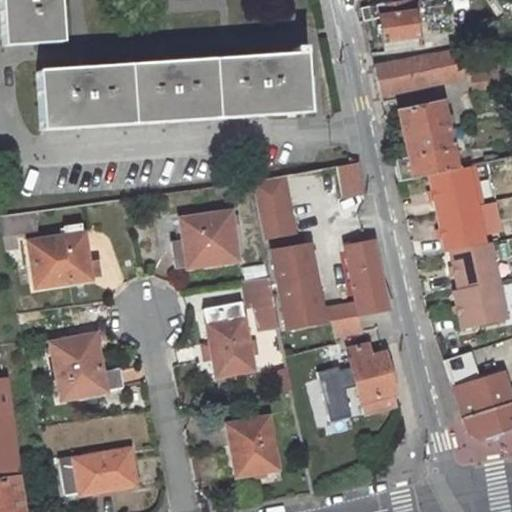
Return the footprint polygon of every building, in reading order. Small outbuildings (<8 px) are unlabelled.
[(56,0),(1,0),(4,46),(60,42),(56,0)] [(408,0),(400,0),(394,2),(392,2),(394,16),(410,13),(408,0)] [(468,0),(430,0),(436,29),(472,23),(468,0)] [(368,7),(360,8),(363,21),(379,18),(382,53),(417,46),(412,13),(410,13),(394,16),(392,2),(368,7)] [(293,55),(36,72),(39,130),(306,113),(302,48),(292,49),(293,55)] [(376,81),(459,64),(456,50),(373,67),(376,81)] [(459,64),(376,81),(379,96),(464,79),(461,64),(459,64)] [(397,112),(406,158),(393,160),(398,182),(427,175),(454,170),(445,129),(452,128),(450,116),(442,117),(439,103),(397,112)] [(358,157),(342,160),(344,177),(361,174),(358,157)] [(473,166),(466,167),(469,182),(476,181),(473,166)] [(474,206),(481,204),(476,181),(469,182),(466,167),(454,170),(427,175),(435,214),(474,206)] [(286,171),(254,178),(256,194),(264,235),(296,229),(286,171)] [(449,251),(482,244),(474,206),(435,214),(443,252),(449,251)] [(21,229),(41,226),(38,207),(8,211),(11,231),(21,229)] [(238,258),(230,210),(182,217),(174,218),(177,238),(171,239),(176,267),(238,258)] [(31,239),(39,283),(73,278),(102,273),(99,255),(88,257),(83,221),(65,223),(67,233),(31,239)] [(9,247),(23,245),(21,229),(11,231),(7,231),(9,247)] [(372,237),(344,243),(355,298),(358,311),(390,305),(381,278),(372,237)] [(322,304),(311,242),(297,245),(283,247),(274,248),(287,325),(324,318),(322,304)] [(455,290),(494,282),(486,243),(482,244),(449,251),(455,290)] [(244,277),(249,304),(276,300),(271,274),(244,277)] [(459,329),(504,319),(494,282),(455,290),(450,291),(459,329)] [(358,311),(355,298),(322,304),(324,318),(332,316),(358,311)] [(209,307),(218,374),(252,370),(242,303),(209,307)] [(335,332),(361,326),(358,311),(332,316),(335,332)] [(261,333),(267,361),(280,358),(274,330),(261,333)] [(54,338),(62,393),(106,387),(124,384),(121,366),(103,368),(98,333),(54,338)] [(396,401),(384,349),(369,352),(365,340),(346,345),(350,362),(338,364),(343,387),(355,385),(361,409),(396,401)] [(445,348),(469,419),(485,429),(511,419),(511,384),(508,385),(502,364),(480,369),(471,341),(445,348)] [(0,478),(17,476),(7,377),(0,377),(0,478)] [(268,418),(226,424),(234,475),(275,469),(268,418)] [(127,446),(73,454),(72,451),(59,452),(64,489),(77,487),(77,489),(132,481),(127,446)] [(216,475),(212,447),(189,451),(194,478),(216,475)] [(0,511),(21,511),(17,476),(0,478),(0,511)]
